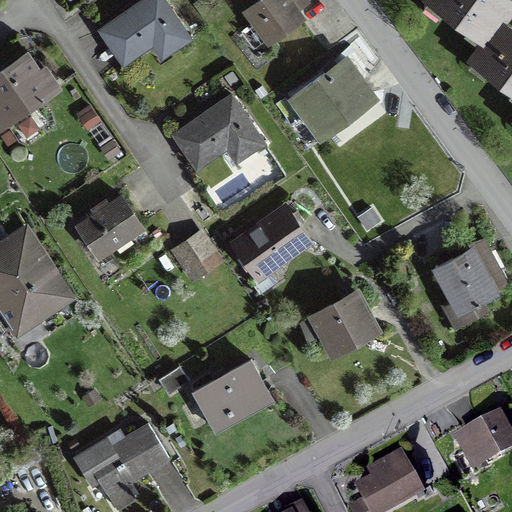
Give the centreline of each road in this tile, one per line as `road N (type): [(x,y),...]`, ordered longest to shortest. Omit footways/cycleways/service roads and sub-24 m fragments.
road 1 (residential): [(233,511),(511,349)]
road 2 (residential): [(360,0),(511,207)]
road 3 (residential): [(181,197),(44,1)]
